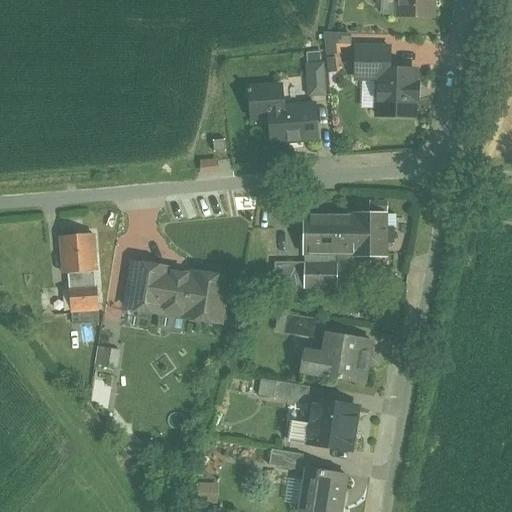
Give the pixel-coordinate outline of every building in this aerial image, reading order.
[(397,0),(397,18),(433,19),(433,0),(397,0)] [(346,36),(331,35),(330,46),(346,46),(346,36)] [(390,47),(356,47),(355,78),(379,79),(379,69),(389,69),(390,47)] [(325,95),(323,65),(307,66),(310,96),(325,95)] [(415,84),(415,70),(389,69),(379,69),(379,79),(378,116),(414,117),(415,101),(417,101),(417,84),(415,84)] [(281,87),(245,90),(245,94),(250,94),(251,113),(269,111),(269,109),(282,108),(281,87)] [(314,105),(282,108),(269,109),(269,111),(272,143),(317,140),(314,105)] [(353,216),(352,256),(386,256),(387,215),(353,215),(353,216)] [(336,256),(352,256),(353,216),(305,216),(304,264),(290,264),(290,289),(336,289),(336,256)] [(93,234),(61,237),(64,274),(69,274),(71,288),(97,285),(93,234)] [(133,263),(126,307),(186,317),(189,321),(199,323),(203,320),(221,323),(229,279),(133,263)] [(97,285),(71,288),(73,314),(101,312),(99,285),(97,285)] [(319,320),(287,314),(284,334),(292,335),(293,329),(317,333),(319,320)] [(371,341),(322,332),(322,334),(332,335),(328,355),(305,351),(300,355),(297,369),(301,373),(364,384),(371,341)] [(97,349),(90,408),(114,411),(121,351),(97,349)] [(310,387),(277,381),(274,399),(307,404),(310,387)] [(357,407),(314,400),(313,402),(317,403),(314,425),(310,424),(306,443),(350,451),(353,431),(352,431),(356,408),(357,409),(357,407)] [(306,443),(310,424),(292,421),(289,441),(306,443)] [(303,455),(272,450),(269,466),(301,471),(303,455)] [(339,511),(346,476),(311,471),(304,511),(339,511)]
